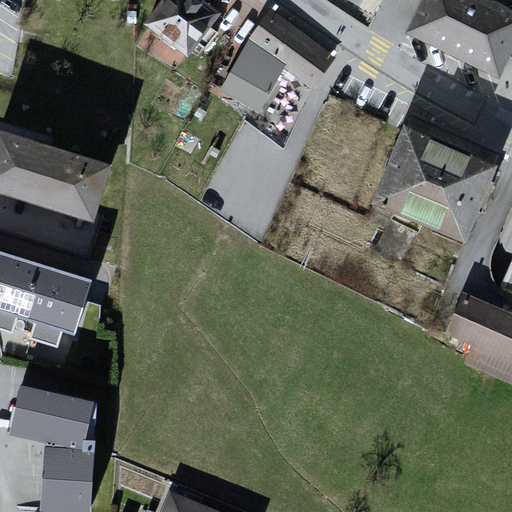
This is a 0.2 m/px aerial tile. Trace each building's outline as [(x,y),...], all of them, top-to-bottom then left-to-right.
[(194,0),(175,0),(151,34),(187,60),(218,17),(194,0)] [(505,81),(511,63),(511,0),(422,0),(406,42),(505,81)] [(334,56),(270,16),(224,92),(257,112),(283,65),(316,86),(334,56)] [(408,138),(379,210),(464,244),(493,172),(408,138)] [(108,176),(0,144),(0,197),(94,225),(108,176)] [(67,225),(62,239),(89,249),(94,235),(67,225)] [(84,280),(0,254),(0,329),(65,347),(84,280)] [(511,328),(475,313),(458,353),(511,376),(511,328)] [(83,456),(95,415),(28,395),(16,436),(45,445),(44,490),(73,497),(83,456)] [(208,511),(165,497),(159,511),(208,511)]
